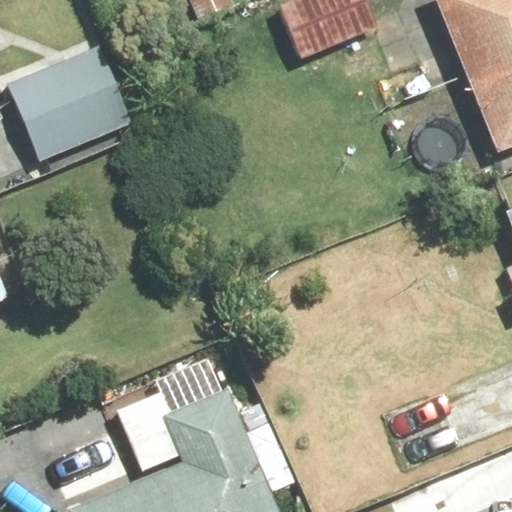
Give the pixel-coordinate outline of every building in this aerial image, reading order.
[(0,0),(0,118),(9,112),(0,97),(0,0)] [(350,0),(291,0),(269,10),(290,60),(363,28),(350,0)] [(511,0),(447,0),(509,147),(511,145),(511,0)] [(16,77),(49,154),(139,116),(107,39),(16,77)] [(0,264),(0,299),(12,294),(0,264)] [(293,511),(238,380),(165,410),(183,453),(69,501),(73,511),(293,511)] [(428,395),(381,415),(405,469),(452,448),(428,395)]
